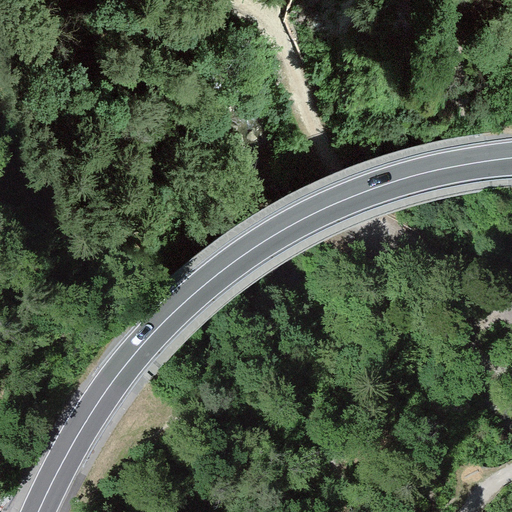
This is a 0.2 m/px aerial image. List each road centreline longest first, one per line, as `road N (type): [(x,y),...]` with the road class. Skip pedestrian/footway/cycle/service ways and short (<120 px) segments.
road 1 (tertiary): [(41,511),(67,448),(110,387),(228,265),(282,230),(365,194),(511,160)]
road 2 (track): [(232,0),(269,20),(333,161),(511,315)]
